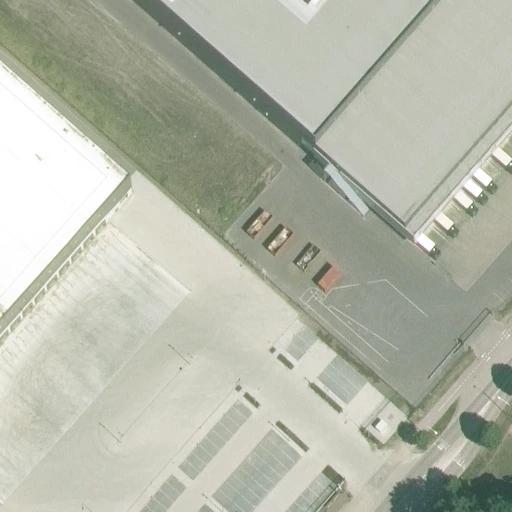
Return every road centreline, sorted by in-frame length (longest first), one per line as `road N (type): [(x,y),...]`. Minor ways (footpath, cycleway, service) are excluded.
road 1 (unclassified): [(485,406),(381,511)]
road 2 (unclassified): [(414,511),(461,458),(485,406)]
